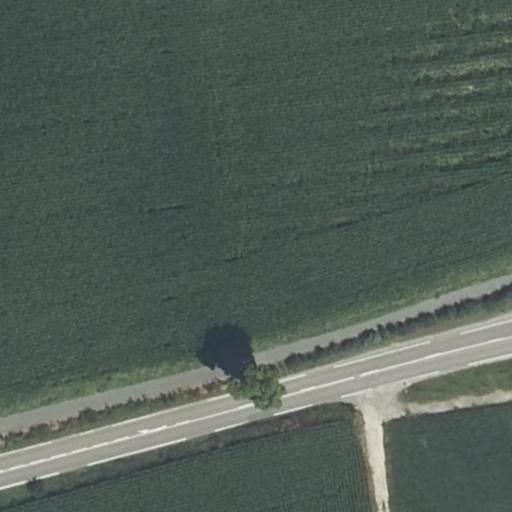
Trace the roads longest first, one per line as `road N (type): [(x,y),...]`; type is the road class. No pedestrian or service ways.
road 1 (secondary): [(0,468),(511,338)]
road 2 (track): [(384,511),(363,373)]
